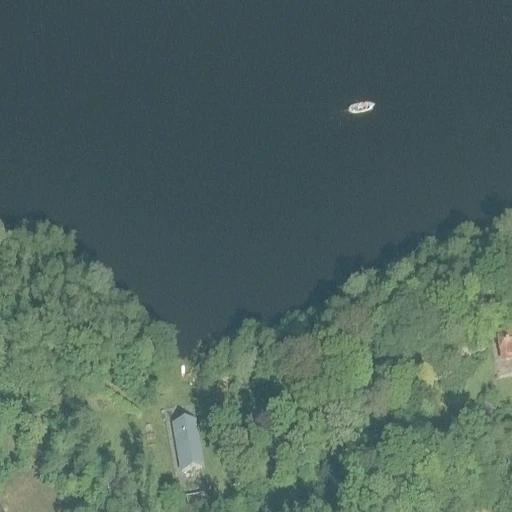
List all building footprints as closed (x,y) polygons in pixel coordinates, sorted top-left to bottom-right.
[(511,331),(500,334),(500,336),(498,336),(500,355),(502,354),(503,357),(511,355),(511,331)] [(500,419),(484,407),(473,421),(488,433),(500,419)] [(194,424),(172,428),(180,473),(202,469),(194,424)] [(505,511),(495,493),(481,501),(487,511),(505,511)] [(200,497),(186,499),(187,509),(202,507),(200,497)]
